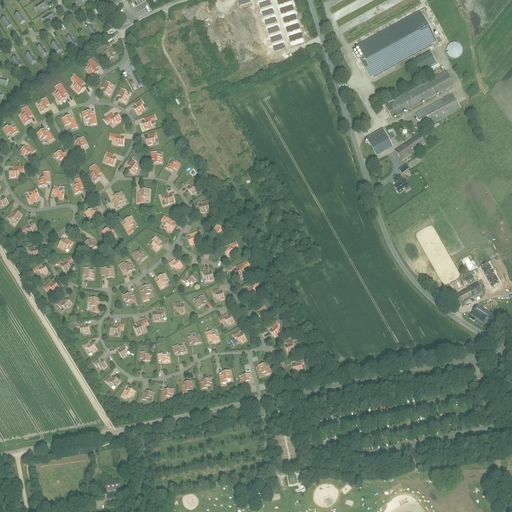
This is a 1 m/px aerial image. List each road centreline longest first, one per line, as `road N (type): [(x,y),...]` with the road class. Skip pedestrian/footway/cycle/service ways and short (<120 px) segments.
road 1 (unclassified): [(0,455),(502,351)]
road 2 (unclassified): [(502,351),(430,298),(395,254),(309,0)]
road 3 (track): [(110,432),(0,250)]
